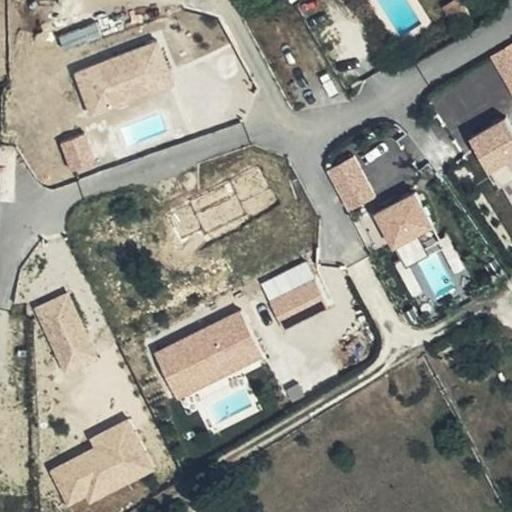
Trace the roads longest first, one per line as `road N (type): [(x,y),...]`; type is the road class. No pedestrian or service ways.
road 1 (residential): [(290,130),(251,129),(14,214),(0,280)]
road 2 (residential): [(290,130),(405,350)]
road 3 (residential): [(511,23),(338,120),(290,130)]
road 4 (residential): [(290,130),(224,0)]
